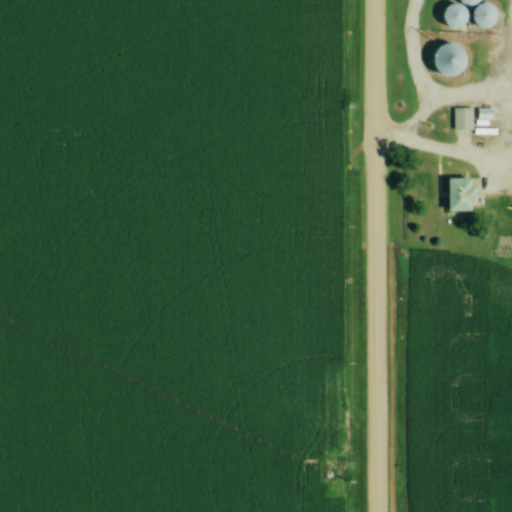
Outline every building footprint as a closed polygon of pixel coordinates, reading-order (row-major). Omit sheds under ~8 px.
[(485,4),(470,9),(477,29),(492,24),(485,4)] [(441,26),(459,29),(462,9),(445,7),(441,26)] [(436,46),(435,76),(455,77),(457,47),(436,46)] [(469,132),(469,109),(450,109),(450,132),(469,132)] [(487,111),(474,111),(474,120),(487,120),(487,111)] [(441,179),(442,213),(468,213),(468,205),(482,205),(481,194),(502,194),(502,177),(441,179)]
